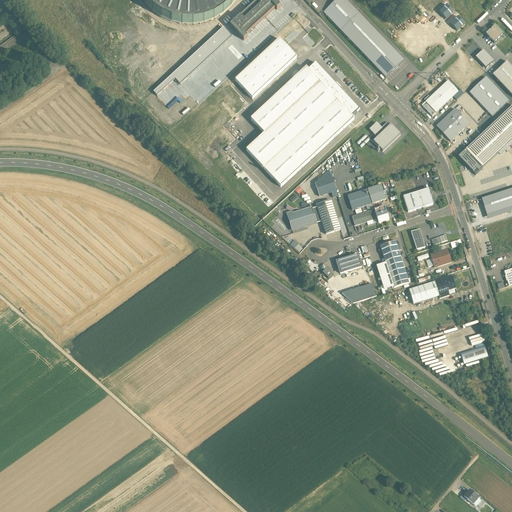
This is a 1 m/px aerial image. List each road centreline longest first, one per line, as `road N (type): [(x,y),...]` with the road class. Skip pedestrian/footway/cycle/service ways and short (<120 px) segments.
road 1 (secondary): [(0,162),(88,174),(148,198),(511,465)]
road 2 (track): [(511,445),(381,338),(162,190),(81,157),(0,149)]
road 3 (track): [(0,296),(246,511)]
road 4 (tertiary): [(511,375),(457,206)]
road 5 (residential): [(319,252),(457,206)]
road 6 (tertiary): [(395,103),(299,0)]
road 7 (unclassified): [(395,103),(494,9)]
road 8 (tertiary): [(457,206),(441,159),(395,103)]
